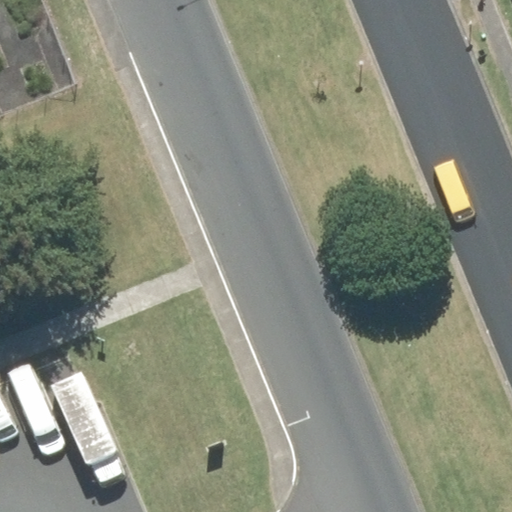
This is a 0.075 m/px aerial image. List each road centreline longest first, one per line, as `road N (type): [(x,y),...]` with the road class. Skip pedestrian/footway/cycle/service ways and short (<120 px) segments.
road 1 (secondary): [(376,511),(164,0)]
road 2 (secondary): [(400,0),(511,268)]
